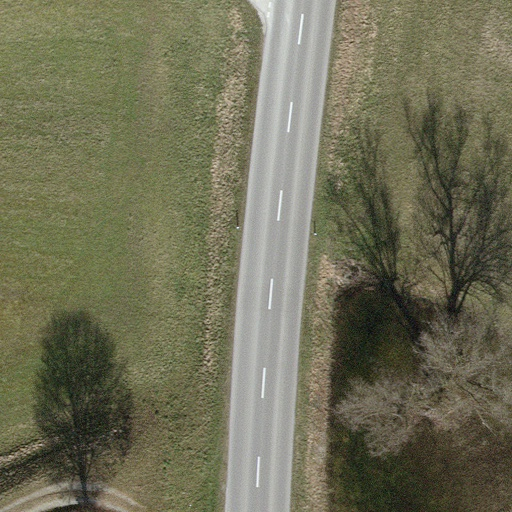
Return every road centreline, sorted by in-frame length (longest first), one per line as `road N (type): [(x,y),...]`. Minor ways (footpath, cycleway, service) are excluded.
road 1 (tertiary): [(260,511),(275,271),(307,0)]
road 2 (track): [(21,511),(63,490),(104,494),(134,511)]
